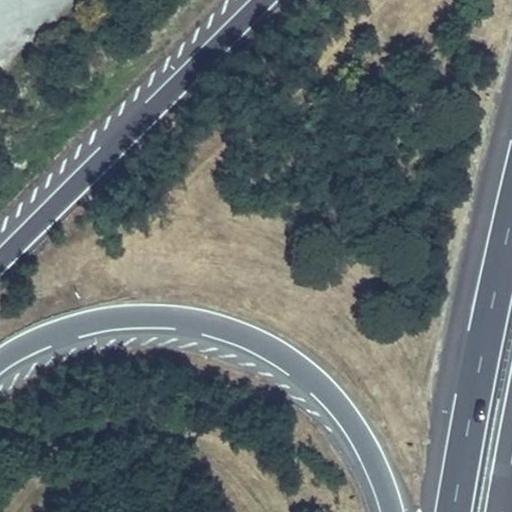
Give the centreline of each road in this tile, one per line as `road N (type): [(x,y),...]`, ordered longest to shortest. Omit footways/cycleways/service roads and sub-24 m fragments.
road 1 (motorway): [(0,358),(99,319),(151,316),(229,329),(328,390),(381,473),(393,511)]
road 2 (motorway): [(259,0),(0,258)]
road 3 (motorway): [(511,214),(454,511)]
